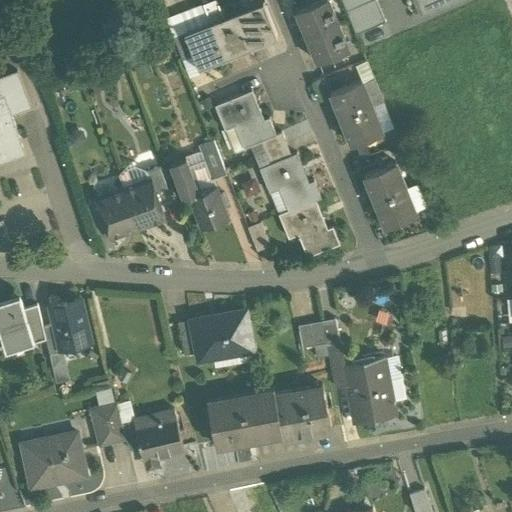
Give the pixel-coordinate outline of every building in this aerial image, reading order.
[(328,0),(322,0),(296,11),(307,37),(338,24),(328,0)] [(375,1),(373,0),(342,0),(348,13),(375,1)] [(416,0),(422,11),(448,0),(416,0)] [(385,25),(375,1),(348,13),(358,37),(385,25)] [(264,3),(237,14),(251,48),(277,38),(264,3)] [(237,14),(211,24),(225,58),(251,48),(237,14)] [(211,24),(186,34),(194,56),(199,69),(225,58),(211,24)] [(338,24),(307,37),(318,63),(349,50),(338,24)] [(194,56),(186,34),(175,39),(183,60),(194,56)] [(17,72),(0,77),(0,97),(4,96),(11,115),(31,108),(17,72)] [(362,80),(331,93),(341,119),(373,106),(362,80)] [(264,120),(252,91),(216,106),(226,130),(235,126),(244,148),(251,145),(260,142),(277,135),(276,134),(270,117),(264,120)] [(0,164),(26,155),(11,115),(4,96),(0,97),(0,164)] [(373,106),(341,119),(352,144),(384,131),(373,106)] [(277,135),(260,142),(265,153),(287,144),(282,132),(276,134),(277,135)] [(214,141),(200,147),(203,155),(217,149),(214,141)] [(260,142),(251,145),(256,157),(265,153),(260,142)] [(287,144),(265,153),(269,164),(291,155),(287,144)] [(217,149),(203,155),(212,180),(227,174),(217,149)] [(265,153),(256,157),(260,168),(269,164),(265,153)] [(269,164),(260,168),(270,192),(280,188),(289,209),(316,198),(321,196),(314,179),(309,181),(297,153),(269,164)] [(199,192),(186,158),(171,163),(185,199),(190,197),(189,196),(199,192)] [(396,161),(364,174),(375,200),(407,187),(396,161)] [(172,200),(160,166),(147,171),(150,180),(151,180),(160,205),(172,200)] [(160,205),(151,180),(150,180),(124,190),(138,227),(165,217),(160,205)] [(199,192),(189,196),(190,197),(202,227),(229,216),(217,185),(199,192)] [(407,187),(375,200),(386,226),(417,213),(407,187)] [(124,190),(97,200),(97,201),(108,231),(110,237),(138,227),(124,190)] [(289,209),(279,213),(289,236),(298,233),(308,255),(340,241),(333,224),(328,226),(316,198),(289,209)] [(97,201),(86,206),(97,236),(108,231),(97,201)] [(11,243),(2,220),(0,220),(0,244),(1,247),(11,243)] [(270,244),(261,221),(248,226),(257,250),(270,244)] [(20,296),(0,302),(0,345),(3,344),(6,352),(34,343),(24,309),(20,296)] [(90,341),(80,300),(51,307),(55,325),(60,348),(90,341)] [(43,327),(37,304),(24,309),(34,343),(46,339),(43,327)] [(246,308),(191,318),(197,351),(199,357),(253,346),(246,308)] [(191,318),(179,321),(186,353),(197,351),(191,318)] [(321,318),(298,322),(303,349),(327,344),(321,318)] [(55,325),(43,327),(46,339),(50,355),(61,352),(60,348),(55,325)] [(342,354),(329,356),(335,383),(348,381),(344,362),(342,354)] [(384,354),(344,362),(348,381),(351,393),(355,392),(360,416),(395,409),(392,396),(389,377),(384,354)] [(402,374),(389,377),(392,396),(406,394),(402,374)] [(322,382),(275,391),(282,430),(284,436),(331,427),(322,382)] [(273,385),(207,398),(216,444),(282,430),(275,391),(273,385)] [(117,402),(92,408),(100,443),(126,437),(122,420),(117,402)] [(176,415),(136,425),(140,443),(144,459),(158,455),(157,452),(183,446),(176,415)] [(133,417),(122,420),(126,437),(128,446),(140,443),(133,417)] [(77,430),(22,442),(31,485),(86,473),(77,430)] [(424,489),(410,493),(415,511),(419,511),(422,511),(423,511),(432,510),(424,489)]
